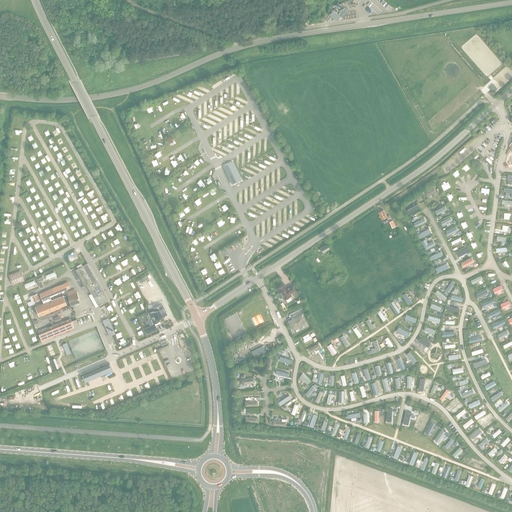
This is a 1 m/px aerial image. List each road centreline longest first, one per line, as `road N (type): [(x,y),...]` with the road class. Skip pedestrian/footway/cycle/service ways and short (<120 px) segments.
road 1 (tertiary): [(0,96),(114,94),(267,39),(511,2)]
road 2 (tertiary): [(196,319),(425,166),(511,89)]
road 3 (tertiary): [(196,319),(34,0)]
road 4 (secondary): [(157,462),(0,449)]
